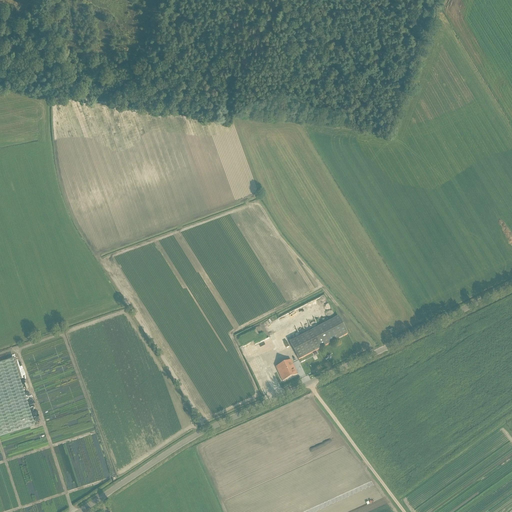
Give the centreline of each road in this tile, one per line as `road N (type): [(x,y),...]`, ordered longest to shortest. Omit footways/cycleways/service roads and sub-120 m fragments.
road 1 (unclassified): [(78,511),(206,427),(511,283)]
road 2 (unknown): [(203,429),(125,304)]
